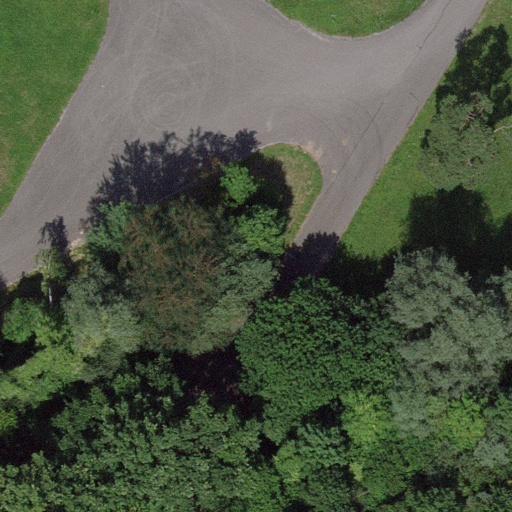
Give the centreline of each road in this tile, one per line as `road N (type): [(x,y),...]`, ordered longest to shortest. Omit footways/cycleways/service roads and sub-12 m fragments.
road 1 (track): [(417,88),(227,362),(177,511)]
road 2 (track): [(0,256),(69,211),(179,112),(248,19)]
road 3 (track): [(220,0),(417,88)]
road 4 (track): [(207,407),(21,511)]
